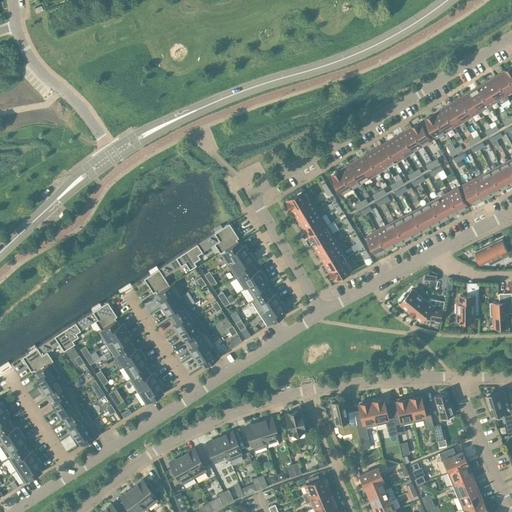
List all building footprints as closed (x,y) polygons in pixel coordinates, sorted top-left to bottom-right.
[(511,90),(511,83),(505,71),(496,77),(507,94),(511,90)] [(507,94),(496,77),(487,82),(498,99),(507,94)] [(498,99),(487,82),(479,87),(489,105),(498,99)] [(479,87),(470,92),(480,110),(489,105),(479,87)] [(480,110),(470,92),(461,98),(472,115),(480,110)] [(472,115),(461,98),(452,103),(463,120),(472,115)] [(463,120),(452,103),(444,108),(454,126),(463,120)] [(454,126),(444,108),(435,113),(445,131),(454,126)] [(445,131),(435,113),(426,119),(436,136),(445,131)] [(421,122),(411,128),(422,145),(431,139),(421,122)] [(422,145),(411,128),(403,133),(413,150),(422,145)] [(413,150),(403,133),(394,138),(404,156),(413,150)] [(404,156),(394,138),(385,143),(396,161),(404,156)] [(396,161),(385,143),(376,149),(387,166),(396,161)] [(387,166),(376,149),(368,154),(378,171),(387,166)] [(378,171),(368,154),(359,159),(369,177),(378,171)] [(369,177),(359,159),(350,164),(361,182),(369,177)] [(511,165),(509,161),(500,166),(510,184),(511,182),(511,165)] [(361,182),(350,164),(342,170),(352,187),(361,182)] [(500,166),(491,170),(501,188),(510,184),(500,166)] [(352,187),(342,170),(332,175),(343,193),(352,187)] [(491,170),(482,175),(492,193),(501,188),(491,170)] [(483,198),(492,193),(482,175),(473,180),(483,198)] [(483,198),(473,180),(463,185),(473,203),(483,198)] [(468,206),(458,188),(449,193),(459,211),(468,206)] [(305,189),(287,200),(293,209),(310,198),(305,189)] [(449,193),(440,197),(450,216),(459,211),(449,193)] [(440,197),(431,202),(441,220),(450,216),(440,197)] [(298,218),(315,207),(310,198),(293,209),(298,218)] [(431,202),(422,207),(431,225),(441,220),(431,202)] [(303,226),(321,216),(315,207),(298,218),(303,226)] [(422,230),(431,225),(422,207),(413,212),(422,230)] [(413,235),(422,230),(413,212),(404,217),(413,235)] [(309,235),(326,225),(321,216),(303,226),(309,235)] [(404,217),(395,222),(404,240),(413,235),(404,217)] [(344,221),(337,225),(339,229),(346,225),(344,221)] [(395,222),(386,226),(395,244),(404,240),(395,222)] [(230,224),(229,223),(187,250),(194,261),(200,257),(198,254),(214,243),(220,252),(237,240),(236,238),(238,237),(233,229),(234,228),(231,223),(230,224)] [(314,244),(331,234),(326,225),(309,235),(314,244)] [(386,249),(395,244),(386,226),(377,231),(386,249)] [(386,249),(377,231),(367,236),(377,254),(386,249)] [(319,253),(337,242),(331,234),(314,244),(319,253)] [(502,238),(476,251),(481,263),(488,260),(490,264),(501,258),(499,255),(507,251),(510,256),(511,255),(511,244),(510,241),(505,244),(502,238)] [(227,264),(248,251),(247,250),(248,249),(245,244),(243,245),(243,243),(240,245),(237,240),(220,252),(227,264)] [(325,262),(342,251),(337,242),(319,253),(325,262)] [(194,261),(187,250),(144,278),(144,279),(143,279),(146,285),(148,284),(153,292),(155,290),(157,294),(170,286),(169,284),(164,276),(185,262),(189,269),(196,264),(194,261)] [(248,251),(227,264),(235,276),(253,265),(250,260),(252,259),(252,257),(253,257),(249,251),(248,252),(248,251)] [(330,271),(347,260),(342,251),(325,262),(330,271)] [(347,260),(330,271),(335,280),(353,269),(347,260)] [(246,287),(264,275),(261,269),(260,270),(258,268),(256,269),(253,265),(235,276),(243,289),(246,287)] [(216,282),(212,274),(206,278),(211,285),(216,282)] [(268,280),(264,275),(246,287),(253,298),(253,299),(269,289),(266,284),(268,283),(267,281),(268,280)] [(169,284),(170,286),(157,294),(159,297),(157,299),(158,300),(157,301),(160,306),(161,305),(162,306),(182,293),(174,281),(169,284)] [(479,282),(478,282),(478,292),(467,292),(467,295),(460,295),(460,303),(457,303),(457,312),(459,312),(459,320),(464,320),(464,321),(469,321),(469,320),(474,320),(474,311),(478,311),(478,313),(479,313),(479,282)] [(272,293),(269,289),(253,299),(253,298),(251,300),(259,312),(279,299),(278,298),(279,298),(276,292),(275,293),(274,292),(272,293)] [(445,300),(430,298),(428,301),(412,289),(406,296),(405,295),(400,300),(402,301),(401,303),(411,311),(410,312),(415,315),(415,314),(422,320),(424,317),(441,320),(445,300)] [(227,299),(222,291),(217,294),(222,302),(227,299)] [(494,326),(509,325),(508,308),(511,308),(511,292),(504,292),(504,301),(490,302),(491,315),(494,315),(494,326)] [(169,312),(172,317),(188,307),(190,306),(182,293),(162,306),(163,307),(162,308),(165,313),(166,313),(167,314),(169,312)] [(279,299),(259,312),(267,325),(285,313),(281,308),(284,307),(283,306),(284,305),(281,300),(280,301),(279,299)] [(98,331),(116,319),(114,317),(117,315),(111,307),(113,307),(109,301),(108,302),(108,301),(65,329),(72,340),(78,336),(76,332),(95,320),(100,328),(98,330),(98,331)] [(188,307),(172,317),(175,321),(173,323),(174,325),(173,326),(177,331),(193,321),(196,320),(188,307)] [(106,343),(126,330),(125,328),(126,328),(123,323),(122,323),(121,322),(119,324),(116,319),(98,331),(106,343)] [(185,337),(188,341),(201,333),(200,332),(193,321),(177,331),(180,336),(181,336),(183,338),(185,337)] [(53,360),(47,351),(59,343),(63,350),(74,343),(72,340),(65,329),(22,357),(23,357),(21,358),(25,363),(26,362),(29,367),(31,370),(33,369),(35,371),(53,360)] [(200,332),(201,333),(188,341),(191,346),(188,347),(189,348),(188,349),(191,354),(193,354),(193,355),(213,342),(205,329),(200,332)] [(116,353),(131,343),(129,339),(131,337),(130,336),(131,335),(128,330),(127,331),(126,330),(106,343),(114,355),(116,353)] [(204,366),(221,354),(213,342),(193,355),(194,356),(193,357),(196,362),(197,361),(198,362),(200,361),(204,366)] [(116,353),(124,365),(143,353),(139,348),(138,349),(137,346),(134,348),(131,343),(116,353)] [(90,353),(85,345),(80,348),(85,356),(90,353)] [(95,361),(90,353),(85,356),(90,364),(95,361)] [(124,365),(131,377),(132,377),(147,367),(144,363),(146,361),(145,359),(146,358),(143,353),(124,365)] [(40,385),(61,372),(53,360),(35,371),(38,376),(35,377),(36,379),(35,379),(39,384),(40,384),(40,385)] [(153,372),(152,370),(150,372),(147,367),(132,377),(131,377),(129,379),(137,391),(157,378),(156,377),(158,376),(154,371),(153,372)] [(105,377),(104,375),(100,369),(95,373),(99,379),(100,380),(105,377)] [(50,395),(68,384),(61,372),(40,385),(41,386),(40,387),(43,392),(44,391),(45,392),(48,391),(50,395)] [(159,378),(158,379),(157,378),(137,391),(145,403),(163,392),(160,387),(162,386),(161,384),(162,384),(159,378)] [(52,404),(55,410),(74,398),(76,396),(68,384),(50,395),(53,400),(51,401),(53,404),(52,404)] [(116,388),(109,393),(111,397),(119,392),(116,388)] [(454,410),(451,403),(450,403),(446,391),(446,392),(445,390),(439,392),(440,393),(434,395),(441,419),(453,415),(452,410),(454,410)] [(504,414),(503,412),(505,411),(499,391),(493,393),(492,391),(486,393),(487,395),(486,395),(487,396),(485,397),(487,404),(489,403),(492,415),(494,414),(495,416),(498,419),(503,418),(504,414)] [(414,394),(407,395),(413,422),(424,420),(425,427),(433,426),(430,410),(424,411),(420,395),(414,396),(414,394)] [(399,415),(393,417),(396,433),(405,431),(403,424),(413,422),(407,395),(401,397),(401,399),(395,400),(399,415)] [(376,397),(370,398),(375,425),(386,422),(389,435),(396,433),(393,417),(387,418),(383,397),(377,399),(376,397)] [(63,415),(66,420),(81,410),(81,409),(74,398),(55,410),(58,415),(59,414),(61,417),(63,415)] [(330,402),(331,404),(329,404),(331,411),(332,411),(333,414),(331,414),(333,421),(335,421),(336,426),(337,426),(339,432),(342,434),(351,432),(350,426),(350,425),(349,422),(348,423),(343,399),(337,400),(337,398),(331,400),(331,402),(330,402)] [(356,421),(356,424),(360,439),(368,437),(366,426),(375,425),(370,398),(363,400),(364,402),(358,403),(362,420),(356,421)] [(0,410),(0,428),(10,422),(7,417),(9,416),(8,414),(10,414),(6,409),(5,409),(4,408),(0,410)] [(81,409),(81,410),(66,420),(69,424),(67,426),(67,427),(66,428),(70,433),(71,432),(72,433),(92,420),(84,408),(81,409)] [(304,431),(303,425),(307,424),(305,414),(300,415),(299,410),(285,413),(290,434),(304,431)] [(259,420),(258,420),(265,441),(278,437),(271,417),(259,421),(259,420)] [(82,444),(100,433),(92,420),(72,433),(72,434),(71,435),(75,440),(76,440),(77,441),(79,439),(82,444)] [(265,441),(258,420),(257,421),(258,421),(245,425),(253,450),(267,446),(265,441)] [(0,428),(0,445),(21,432),(18,426),(17,427),(15,425),(13,426),(10,422),(0,428)] [(353,440),(360,439),(356,424),(350,426),(351,432),(353,440)] [(440,424),(433,426),(436,440),(437,440),(443,439),(440,424)] [(228,456),(227,456),(229,460),(242,454),(231,431),(219,436),(219,435),(219,436),(228,456)] [(0,445),(7,458),(25,446),(23,442),(25,440),(23,438),(24,437),(21,432),(0,445)] [(215,462),(227,456),(228,456),(219,436),(218,436),(206,442),(215,462)] [(443,439),(437,440),(439,446),(446,444),(445,438),(443,439)] [(25,446),(7,458),(15,470),(23,464),(36,457),(35,455),(36,455),(33,450),(32,450),(31,449),(28,451),(25,446)] [(463,452),(462,452),(461,451),(455,453),(452,446),(438,452),(446,471),(467,463),(464,458),(465,457),(465,456),(465,454),(464,453),(463,452)] [(182,454),(181,454),(194,478),(206,471),(193,448),(182,455),(182,454)] [(182,484),(194,478),(181,454),(181,455),(169,462),(172,467),(169,469),(174,478),(177,476),(182,484)] [(36,457),(23,464),(15,470),(23,482),(41,471),(38,466),(40,464),(40,463),(41,462),(37,457),(36,458),(36,457)] [(297,462),(292,463),(295,475),(301,473),(297,462)] [(290,477),(295,475),(292,463),(286,465),(290,477)] [(468,465),(467,464),(467,463),(446,471),(452,484),(472,475),(469,470),(470,468),(470,467),(469,465),(468,465)] [(421,466),(412,470),(415,478),(425,474),(421,466)] [(363,486),(382,478),(377,467),(359,474),(364,485),(362,485),(363,486)] [(263,474),(257,476),(261,487),(267,485),(263,474)] [(305,498),(329,488),(324,476),(319,478),(317,475),(307,479),(309,482),(304,485),(307,492),(303,494),(305,498)] [(425,480),(422,475),(415,478),(414,478),(416,484),(425,480)] [(475,482),(474,481),(472,476),(473,476),(473,475),(472,476),(472,475),(452,484),(457,496),(477,488),(476,487),(477,486),(477,485),(477,483),(475,482)] [(261,487),(257,476),(251,478),(256,489),(261,487)] [(364,485),(368,496),(386,488),(382,478),(363,486),(364,485)] [(131,487),(147,509),(148,509),(147,508),(158,500),(152,492),(155,490),(149,481),(145,484),(142,480),(132,487),(131,487)] [(422,482),(416,484),(419,490),(419,492),(426,489),(422,482)] [(147,509),(131,487),(130,488),(131,488),(120,496),(132,511),(142,511),(146,509),(147,509)] [(223,491),(228,502),(233,499),(228,488),(223,491)] [(310,500),(313,507),(333,499),(329,488),(305,498),(306,502),(310,500)] [(371,506),(371,507),(390,499),(386,488),(368,496),(372,506),(371,506)] [(479,489),(477,489),(477,488),(457,496),(462,508),(482,500),(479,494),(480,493),(480,492),(480,491),(479,489)] [(222,504),(228,502),(223,491),(217,493),(219,496),(222,504)] [(219,496),(208,501),(212,509),(222,504),(219,496)] [(333,511),(338,510),(333,499),(313,507),(315,511),(333,511)] [(373,506),(374,511),(387,511),(395,509),(390,499),(371,507),(373,506)] [(431,499),(424,502),(424,503),(426,508),(430,507),(434,505),(431,499)] [(486,506),(484,505),(482,501),(483,500),(483,499),(482,500),(462,508),(463,511),(486,511),(487,511),(486,511),(487,510),(487,509),(487,507),(486,506)]
